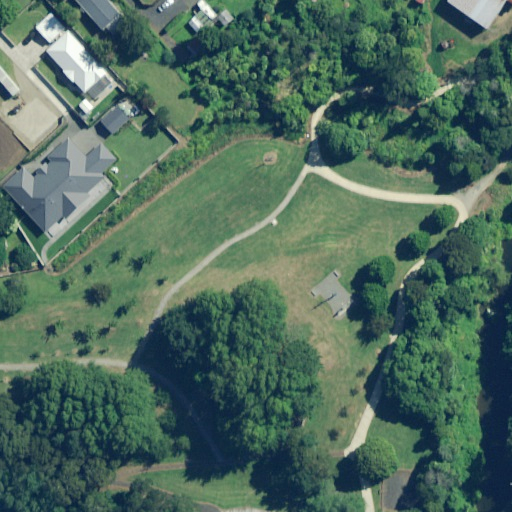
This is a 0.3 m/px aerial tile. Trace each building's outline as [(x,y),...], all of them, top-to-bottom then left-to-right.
[(74,0),(105,33),(109,29),(115,35),(124,27),(118,21),(124,16),(108,0),(74,0)] [(511,0),(449,0),(486,26),(505,0),(509,0),(511,1),(511,0)] [(219,17),(206,4),(188,23),(197,32),(193,36),(197,40),(218,19),(225,26),(233,18),(226,11),(219,17)] [(64,28),(50,14),(36,28),(50,43),(64,28)] [(110,72),(67,30),(45,53),(88,95),(110,72)] [(142,53),(137,65),(147,69),(152,57),(142,53)] [(87,158),(69,139),(48,158),(51,161),(33,177),(25,168),(3,188),(45,233),(63,217),(66,220),(78,209),(65,195),(68,192),(88,193),(104,178),(101,175),(119,158),(105,142),(87,158)]
